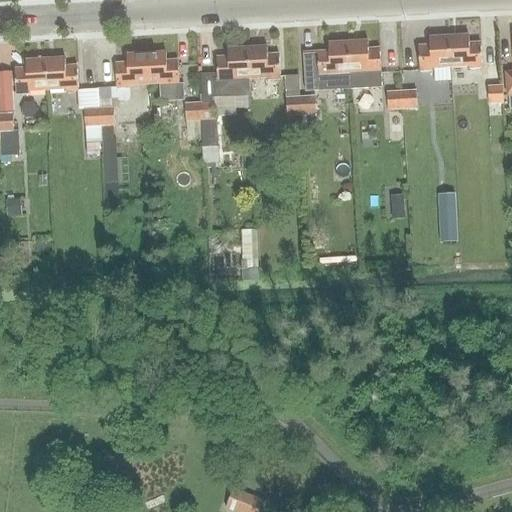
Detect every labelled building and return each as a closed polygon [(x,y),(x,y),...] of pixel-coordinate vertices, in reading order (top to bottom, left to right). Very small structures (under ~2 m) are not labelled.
[(469,36),(448,37),(450,68),(468,67),(469,71),(482,71),(480,44),(469,44),(469,36)] [(433,69),(450,68),(448,37),(429,38),(429,47),(418,47),(419,74),(433,73),(433,69)] [(368,42),(348,43),(349,74),(368,73),(368,76),(381,76),(380,49),(369,50),(368,42)] [(350,90),(349,74),(348,43),(328,44),(328,52),(317,53),(319,91),(350,90)] [(267,48),(247,49),(248,80),(266,79),(267,82),(281,81),(279,55),(268,56),(267,48)] [(249,97),(248,80),(247,49),(227,50),(228,58),(216,59),(217,79),(212,80),(213,99),(249,97)] [(146,55),(148,86),(159,85),(160,103),(185,102),(184,84),(180,85),(178,61),(167,62),(166,54),(146,55)] [(129,87),(148,86),(146,55),(126,56),(127,64),(115,65),(117,89),(111,89),(112,99),(117,99),(118,102),(130,101),(129,87)] [(65,59),(45,60),(47,91),(65,90),(65,94),(79,93),(77,67),(66,67),(65,59)] [(29,92),(47,91),(45,60),(25,61),(26,70),(14,70),(16,97),(29,96),(29,92)] [(502,86),(488,87),(488,106),(503,105),(502,86)] [(111,89),(97,90),(98,90),(99,109),(112,108),(112,99),(111,89)] [(416,91),(401,92),(402,110),(417,109),(416,91)] [(12,92),(0,93),(0,113),(13,112),(12,92)] [(386,93),(387,111),(402,110),(401,92),(386,93)] [(300,98),(301,117),(316,116),(315,97),(300,98)] [(301,117),(300,98),(286,99),(287,118),(301,117)] [(34,118),(37,110),(33,102),(24,103),(20,111),(25,118),(34,118)] [(215,103),(199,104),(200,123),(215,122),(215,103)] [(186,123),(200,123),(199,104),(185,104),(186,123)] [(100,128),(112,128),(115,127),(114,108),(112,108),(99,109),(100,128)] [(100,128),(99,109),(84,110),(85,129),(100,128)] [(0,134),(14,133),(12,114),(0,115),(0,134)] [(215,122),(200,123),(201,130),(202,148),(217,147),(216,129),(215,122)] [(100,128),(85,129),(86,145),(99,144),(101,144),(100,128)] [(14,133),(0,134),(1,157),(20,156),(19,133),(14,133)] [(113,143),(102,144),(105,185),(106,203),(118,202),(117,184),(114,143),(113,143)] [(99,144),(86,145),(87,156),(99,156),(99,144)] [(21,200),(6,201),(7,219),(22,217),(21,200)] [(457,243),(456,211),(439,212),(440,244),(457,243)] [(29,264),(28,244),(9,245),(10,265),(21,264),(21,269),(27,268),(27,265),(29,264)] [(233,489),(225,509),(233,511),(259,511),(264,501),(233,489)]
